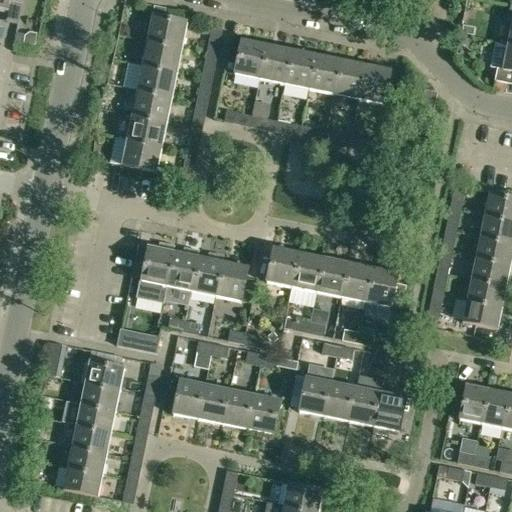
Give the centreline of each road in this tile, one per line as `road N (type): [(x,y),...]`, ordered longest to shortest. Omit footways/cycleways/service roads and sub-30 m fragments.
road 1 (residential): [(511,114),(477,106),(408,36),(295,14)]
road 2 (residential): [(193,220),(258,233),(276,143),(212,130)]
road 3 (residential): [(0,407),(46,190)]
road 4 (residential): [(46,190),(84,0)]
road 5 (residential): [(209,511),(221,458),(155,444),(141,511)]
road 6 (residential): [(46,190),(193,220)]
